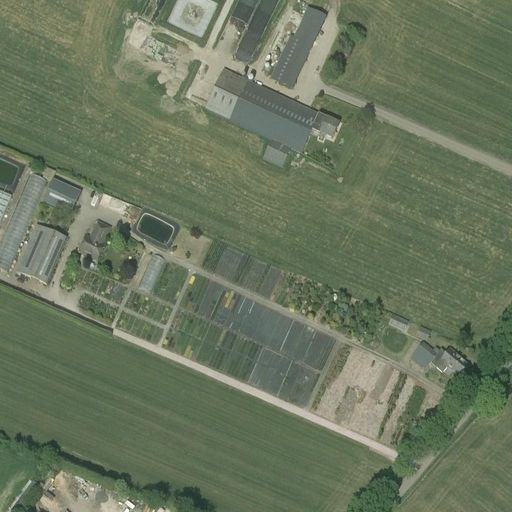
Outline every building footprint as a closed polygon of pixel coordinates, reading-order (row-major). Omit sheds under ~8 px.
[(263,0),(243,45),(255,51),(278,0),(263,0)] [(294,38),(291,37),(270,81),(292,91),(327,18),(307,9),(294,38)] [(231,57),(246,24),(232,18),(217,50),(231,57)] [(225,71),(206,111),(273,142),(264,160),(283,169),(292,151),(302,156),(313,132),(320,135),(320,134),(332,140),(339,125),(327,119),(327,120),(319,117),(320,116),(225,71)] [(28,173),(0,244),(0,270),(8,274),(45,180),(28,173)] [(56,182),(45,205),(74,218),(84,195),(56,182)] [(0,224),(11,198),(0,192),(0,224)] [(87,238),(79,253),(97,262),(105,247),(102,246),(110,230),(98,224),(90,240),(87,238)] [(38,226),(16,274),(46,287),(67,239),(38,226)] [(152,255),(138,288),(150,293),(164,260),(152,255)] [(70,263),(63,285),(71,288),(79,266),(70,263)] [(389,326),(404,333),(408,324),(393,317),(389,326)] [(417,338),(427,342),(430,334),(420,329),(417,338)] [(463,361),(450,351),(446,355),(441,350),(440,352),(436,349),(433,352),(424,345),(411,360),(425,371),(431,365),(442,375),(448,368),(460,377),(468,367),(462,362),(463,361)] [(29,486),(19,500),(25,504),(35,491),(29,486)]
